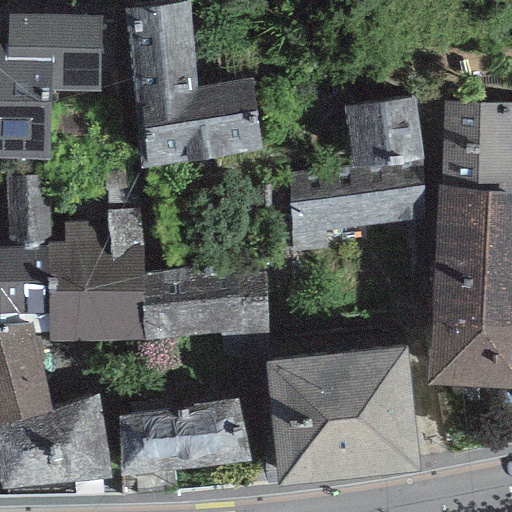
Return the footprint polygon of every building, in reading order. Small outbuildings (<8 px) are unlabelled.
[(187,1),(122,9),(142,168),(263,153),(253,78),(198,85),(187,1)] [(101,17),(7,15),(7,46),(0,45),(0,160),(47,162),(48,92),(100,93),(101,17)] [(414,98),(343,108),(351,167),(352,172),(422,164),(414,98)] [(511,104),(442,102),(439,189),(511,191),(511,104)] [(429,218),(422,164),(352,172),(351,167),(286,175),(295,252),(326,249),(323,231),(429,218)] [(47,176),(4,177),(6,248),(0,247),(0,324),(29,323),(34,334),(46,333),(45,245),(51,245),(47,176)] [(511,191),(439,189),(427,385),(511,389),(511,204),(510,205),(511,191)] [(51,245),(45,245),(46,333),(48,343),(143,342),(143,274),(138,209),(106,210),(107,222),(63,223),(63,244),(51,245)] [(264,260),(143,274),(143,342),(268,334),(264,260)] [(0,427),(51,411),(34,334),(29,323),(0,324),(0,427)] [(407,348),(264,362),(277,488),(419,474),(407,348)] [(110,479),(97,396),(51,411),(0,427),(0,487),(1,491),(110,479)] [(194,407),(118,416),(121,494),(177,488),(174,470),(250,461),(238,399),(193,405),(194,407)]
